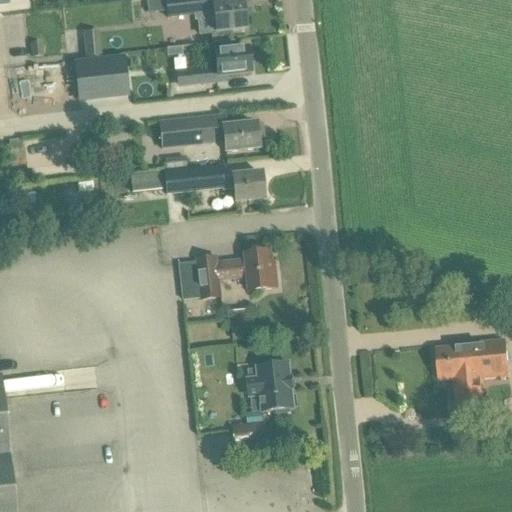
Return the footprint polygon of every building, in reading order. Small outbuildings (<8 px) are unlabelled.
[(198,21),(214,19),(216,35),(211,36),(212,46),(235,43),(235,42),(233,42),(233,41),(247,39),(246,32),(247,32),(243,1),(219,3),(218,0),(166,0),(169,19),(197,16),(198,21)] [(99,33),(85,35),(87,61),(101,60),(99,33)] [(248,50),(236,51),(235,43),(212,46),(213,47),(204,48),(204,54),(215,53),(217,69),(201,70),(202,86),(227,83),(227,79),(251,76),(248,50)] [(43,57),(42,44),(30,46),(31,58),(43,57)] [(163,89),(191,87),(189,46),(161,48),(163,89)] [(127,58),(101,60),(87,61),(76,62),(80,102),(130,97),(127,58)] [(215,118),(161,124),(165,152),(223,145),(224,155),(260,151),(258,140),(265,139),(263,125),(216,130),(215,118)] [(8,142),(9,152),(21,150),(20,140),(8,142)] [(167,171),(186,169),(186,160),(166,161),(167,171)] [(223,167),(170,173),(172,197),(223,191),(223,193),(233,192),(234,205),(265,201),(262,175),(231,179),(225,180),(223,167)] [(16,172),(17,185),(29,184),(28,171),(16,172)] [(97,176),(98,200),(123,199),(122,175),(97,176)] [(160,176),(131,179),(133,193),(161,190),(160,176)] [(199,290),(184,291),(185,303),(200,301),(200,302),(220,299),(218,283),(247,279),(249,294),(279,291),(276,268),(273,269),(271,254),(245,257),(245,261),(218,265),(216,265),(216,260),(196,262),(196,265),(199,290)] [(241,310),(220,314),(222,324),(243,321),(241,310)] [(244,332),(235,333),(236,343),(245,342),(244,332)] [(471,348),(440,351),(442,382),(457,380),(460,410),(486,408),(484,391),(487,391),(487,381),(511,378),(509,342),(471,346),(471,348)] [(289,366),(257,370),(259,381),(248,382),(250,399),(261,398),(262,414),(276,413),(277,417),(291,415),(290,411),(294,411),(292,392),(294,392),(293,379),(291,380),(289,366)] [(0,376),(0,511),(9,511),(0,422),(0,378),(1,378),(1,377),(0,376)] [(1,433),(39,432),(38,397),(0,399),(1,433)] [(266,444),(264,426),(234,429),(236,447),(266,444)]
